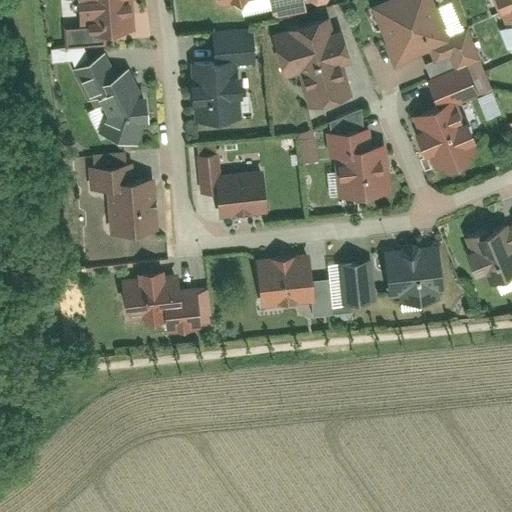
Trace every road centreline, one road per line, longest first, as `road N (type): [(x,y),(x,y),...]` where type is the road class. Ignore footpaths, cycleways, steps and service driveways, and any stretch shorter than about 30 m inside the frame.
road 1 (residential): [(151,0),(178,214),(196,235),(424,211)]
road 2 (residential): [(424,211),(368,70)]
